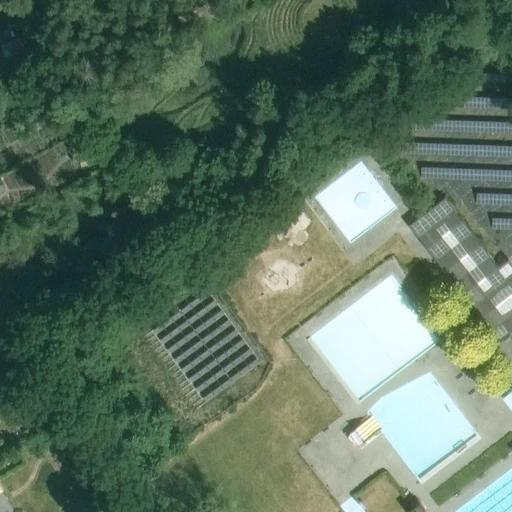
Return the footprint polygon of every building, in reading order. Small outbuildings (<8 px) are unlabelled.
[(6,57),(25,49),(20,38),(1,45),(6,57)] [(29,52),(17,55),(21,68),(33,65),(29,52)] [(14,59),(6,62),(9,71),(18,68),(14,59)] [(499,267),(445,198),(409,225),(499,342),(510,334),(511,336),(511,261),(510,259),(499,267)] [(197,404),(262,365),(215,288),(150,327),(160,344),(179,375),(186,370),(193,382),(186,386),(197,404)] [(12,374),(0,380),(0,398),(19,388),(12,374)] [(428,511),(421,502),(409,511),(428,511)]
